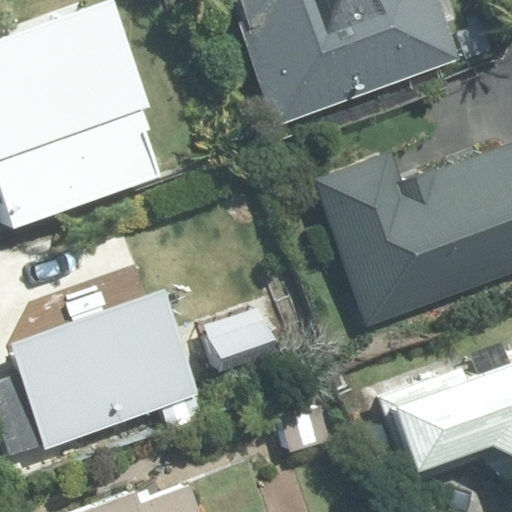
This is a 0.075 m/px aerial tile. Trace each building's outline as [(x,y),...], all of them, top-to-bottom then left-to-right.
[(124,80),(95,0),(60,0),(0,21),(0,217),(138,167),(122,124),(116,108),(123,105),(121,102),(115,84),(124,80)] [(262,119),(446,51),(426,0),(222,0),(225,6),(221,8),(262,119)] [(352,322),(511,263),(511,152),(505,133),(387,175),(376,145),(298,173),(352,322)] [(216,186),(153,209),(168,251),(231,228),(216,186)] [(141,288),(0,335),(0,382),(24,452),(179,399),(141,288)] [(505,478),(511,475),(511,340),(365,394),(397,483),(494,448),(505,478)] [(319,434),(310,397),(272,407),(281,444),(319,434)] [(48,511),(187,511),(172,470),(119,490),(116,479),(46,505),(48,511)]
